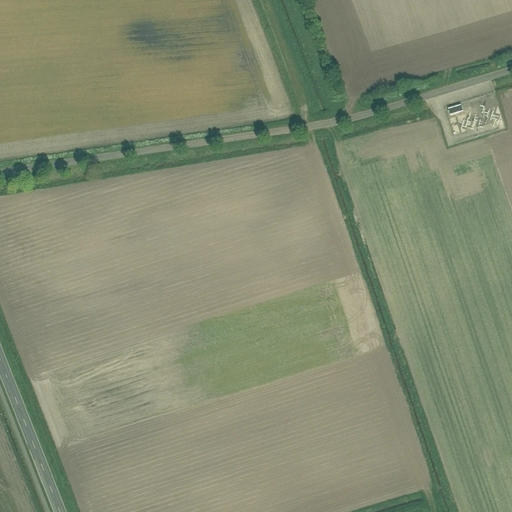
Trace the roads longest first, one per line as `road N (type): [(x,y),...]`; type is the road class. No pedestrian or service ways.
road 1 (unclassified): [(0,175),(313,128),(511,71)]
road 2 (tertiary): [(59,511),(0,361)]
road 3 (track): [(264,0),(313,128)]
